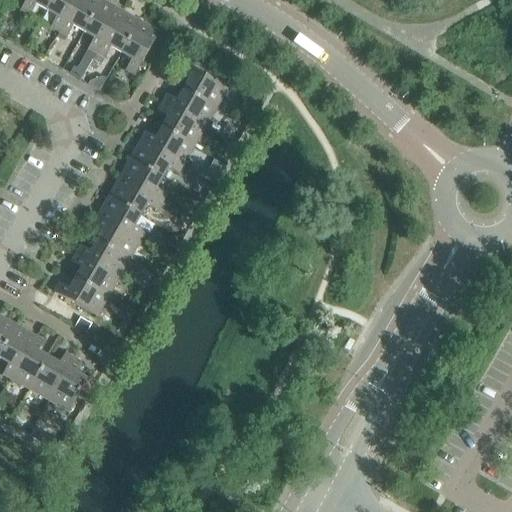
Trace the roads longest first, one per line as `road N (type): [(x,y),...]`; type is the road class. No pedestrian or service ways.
road 1 (tertiary): [(322,485),(463,230)]
road 2 (tertiary): [(455,176),(334,63),(236,0)]
road 3 (residential): [(0,278),(74,144),(58,110),(0,77)]
